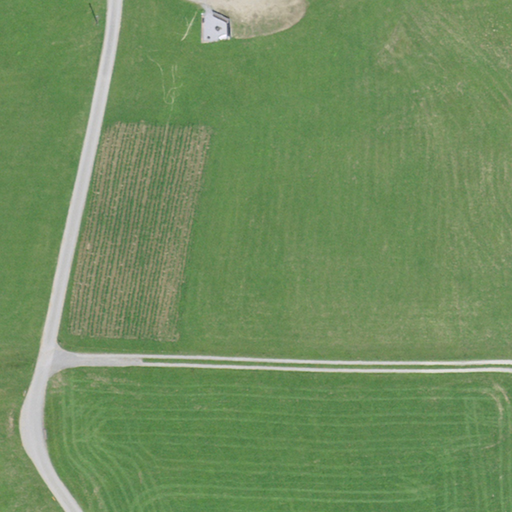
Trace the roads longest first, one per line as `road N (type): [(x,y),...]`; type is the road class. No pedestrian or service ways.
road 1 (residential): [(74,511),(44,468),(31,419),(116,0)]
road 2 (track): [(43,358),(511,365)]
